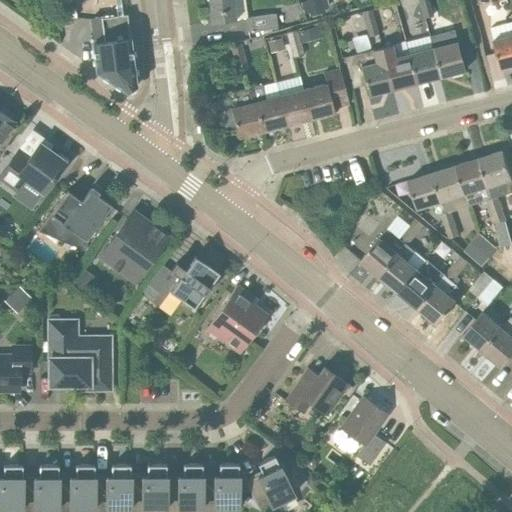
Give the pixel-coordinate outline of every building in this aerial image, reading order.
[(232,0),(209,0),(212,23),(236,20),(232,0)] [(305,0),(306,2),(300,4),(304,14),(309,13),(310,17),(326,12),(324,8),(329,6),(327,0),(305,0)] [(430,4),(420,7),(423,20),(433,17),(430,4)] [(365,25),(375,22),(372,11),(362,14),(365,25)] [(248,32),(278,28),(276,14),(246,18),(248,32)] [(128,92),(137,87),(128,16),(90,21),(97,72),(128,92)] [(375,22),(365,25),(368,38),(379,35),(375,22)] [(433,48),(440,77),(465,71),(454,31),(430,37),(433,48)] [(300,42),(299,39),(297,32),(287,35),(290,45),(300,42)] [(511,66),(511,35),(495,40),(502,69),(511,66)] [(417,83),(440,77),(433,48),(430,37),(429,37),(432,48),(409,54),(417,83)] [(285,50),(282,38),(268,41),(270,53),(285,50)] [(300,42),(290,45),(293,59),(303,57),(300,42)] [(417,83),(409,54),(408,54),(405,43),(382,49),(385,60),(393,90),(417,83)] [(233,57),(244,55),(241,44),(231,47),(233,57)] [(369,96),(393,90),(385,60),(382,49),(345,59),(353,89),(366,86),(369,96)] [(244,55),(233,57),(237,71),(247,69),(244,55)] [(325,73),(328,84),(304,90),(312,119),(337,112),(335,108),(351,104),(342,69),(325,73)] [(288,125),(281,96),(267,99),(263,84),(253,86),(264,131),(288,125)] [(264,131),(253,86),(217,96),(225,129),(236,126),(239,138),(264,131)] [(288,125),(312,119),(304,90),(304,89),(281,95),(281,96),(288,125)] [(2,111),(0,109),(0,141),(17,118),(4,108),(2,111)] [(58,155),(44,146),(43,148),(39,148),(37,147),(30,157),(19,150),(0,176),(0,180),(16,192),(24,181),(42,193),(53,179),(54,180),(57,177),(55,175),(62,165),(64,166),(69,160),(60,153),(58,155)] [(480,158),(489,186),(511,179),(511,175),(503,150),(480,158)] [(493,197),(489,186),(480,158),(457,165),(466,194),(469,205),(488,199),(488,201),(492,212),(501,209),(497,196),(493,197)] [(433,173),(442,201),(466,194),(457,165),(433,173)] [(97,195),(90,190),(107,167),(106,166),(81,200),(68,191),(39,231),(59,240),(68,228),(87,241),(112,206),(98,195),(97,194),(97,195)] [(418,209),(442,201),(433,173),(409,180),(418,209)] [(496,225),(506,222),(501,209),(492,212),(496,225)] [(445,227),(455,224),(451,211),(446,213),(441,215),(445,227)] [(169,236),(150,223),(147,228),(130,215),(100,256),(122,273),(129,262),(143,272),(169,236)] [(409,229),(416,234),(424,225),(417,219),(409,229)] [(511,244),(506,222),(496,225),(495,225),(501,248),(511,244)] [(455,224),(445,227),(449,240),(459,237),(455,224)] [(400,254),(408,244),(401,239),(388,228),(361,261),(380,277),(400,254)] [(409,229),(401,239),(408,244),(416,234),(409,229)] [(472,243),(490,258),(497,249),(480,233),(472,243)] [(482,267),(490,258),(472,243),(464,251),(482,267)] [(399,293),(426,260),(408,244),(400,254),(380,277),(399,293)] [(140,293),(159,306),(170,291),(194,308),(219,273),(195,256),(185,269),(177,263),(171,270),(162,263),(140,293)] [(453,266),(461,273),(469,264),(461,258),(453,266)] [(418,308),(446,274),(427,259),(426,260),(399,293),(418,308)] [(453,283),(461,273),(453,266),(446,274),(418,308),(438,324),(456,301),(450,296),(458,287),(453,283)] [(84,294),(95,278),(84,269),(72,285),(84,294)] [(478,297),(493,279),(485,272),(469,290),(478,297)] [(493,279),(478,297),(487,305),(503,287),(493,279)] [(10,295),(22,308),(24,306),(28,310),(33,304),(30,300),(31,299),(19,286),(10,295)] [(246,299),(249,295),(237,286),(212,321),(227,331),(222,338),(241,352),(258,329),(265,327),(263,321),(266,317),(253,308),(255,305),(246,299)] [(483,351),(503,328),(483,312),(464,335),(483,351)] [(511,319),(511,318),(503,328),(483,351),(503,367),(511,356),(511,319)] [(76,338),(76,321),(50,322),(50,385),(89,385),(89,389),(110,389),(110,353),(94,353),(94,338),(76,338)] [(0,389),(18,389),(18,371),(30,371),(30,347),(14,347),(14,357),(0,357),(0,389)] [(192,365),(191,359),(187,356),(181,365),(188,370),(192,365)] [(311,385),(301,377),(286,400),(296,407),(303,397),(327,414),(348,384),(324,367),(311,385)] [(370,466),(386,443),(373,434),(387,414),(364,397),(341,429),(364,445),(356,456),(370,466)] [(312,471),(316,466),(311,455),(303,464),(312,471)] [(238,464),(261,511),(282,511),(278,502),(294,494),(288,482),(292,480),(284,464),(280,466),(275,456),(258,464),(263,475),(247,482),(239,464),(238,464)] [(260,511),(261,511),(238,464),(220,465),(220,476),(203,476),(202,465),(202,511),(221,511),(221,507),(239,507),(239,491),(250,491),(260,511)] [(0,511),(22,511),(22,465),(4,466),(4,477),(0,476),(0,511)] [(22,511),(57,511),(58,465),(40,465),(40,477),(23,477),(22,465),(22,511)] [(57,511),(94,511),(94,465),(76,465),(76,476),(59,476),(59,465),(58,465),(57,511)] [(94,511),(130,511),(130,465),(112,465),(112,476),(95,476),(94,465),(94,511)] [(165,511),(166,511),(166,465),(148,465),(148,476),(131,476),(130,465),(130,511),(149,511),(149,508),(165,508),(165,511)] [(201,511),(202,511),(202,465),(184,465),(184,476),(167,476),(167,465),(166,465),(166,511),(185,511),(185,508),(201,507),(201,511)] [(319,480),(311,473),(307,477),(308,484),(313,488),(319,480)]
